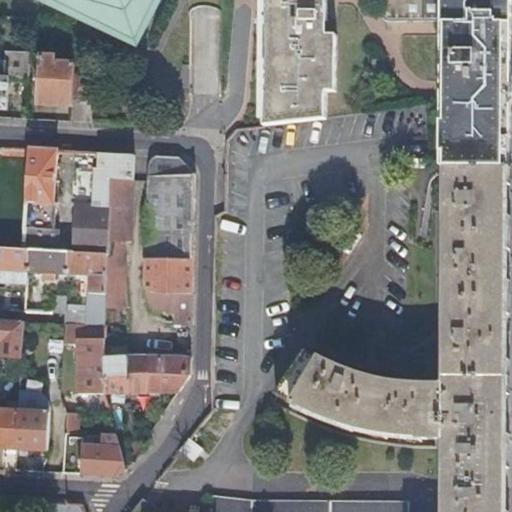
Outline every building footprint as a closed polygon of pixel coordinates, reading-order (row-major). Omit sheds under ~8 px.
[(55,0),(136,41),(156,0),(55,0)] [(262,0),(261,125),(324,119),(325,90),(335,90),(335,34),(326,34),(326,0),(325,0),(262,0)] [(439,91),(437,166),(444,166),(506,167),(506,120),(506,93),(506,89),(507,89),(507,66),(508,0),(378,0),(379,10),(380,13),(382,15),(383,16),(386,18),(388,18),(390,19),(441,18),(441,21),(441,36),(439,85),(439,91)] [(74,73),(75,61),(53,60),(54,54),(41,53),(38,102),(72,105),(72,97),(74,73)] [(28,76),(29,61),(4,60),(2,75),(7,75),(28,76)] [(132,178),(133,154),(28,148),(26,176),(23,228),(22,233),(21,248),(28,248),(67,250),(107,252),(107,240),(109,177),(132,178)] [(178,157),(156,155),(152,157),(148,165),(146,200),(193,197),(194,176),(178,157)] [(504,511),(506,182),(506,167),(444,166),(443,383),(427,383),(408,381),(388,378),(375,375),(360,371),(335,362),(322,356),(305,347),(275,392),(306,408),(340,423),(350,426),(375,431),(390,433),(426,437),(443,437),(442,482),(442,511),(504,511)] [(23,228),(26,176),(0,174),(0,220),(15,221),(15,227),(23,228)] [(130,241),(132,178),(109,177),(107,240),(121,240),(130,241)] [(143,282),(146,289),(162,293),(190,292),(193,197),(146,200),(143,282)] [(21,248),(22,233),(7,232),(6,247),(21,248)] [(121,240),(107,240),(107,252),(106,267),(122,267),(121,240)] [(6,247),(0,246),(0,268),(27,270),(28,248),(21,248),(6,247)] [(66,272),(67,250),(28,248),(27,270),(66,272)] [(107,252),(67,250),(66,272),(88,274),(88,290),(87,297),(86,311),(86,323),(105,324),(105,312),(105,305),(106,298),(106,295),(106,267),(107,252)] [(122,294),(122,267),(106,267),(106,295),(122,294)] [(162,293),(146,289),(153,307),(162,307),(173,307),(173,311),(173,320),(189,321),(190,292),(162,293)] [(65,310),(65,296),(42,296),(42,309),(65,310)] [(86,311),(65,310),(64,322),(71,322),(86,323),(86,311)] [(20,358),(23,319),(0,317),(0,341),(9,342),(8,357),(20,358)] [(64,322),(63,343),(78,344),(78,338),(104,338),(105,324),(86,323),(71,322),(64,322)] [(104,393),(104,356),(104,344),(104,338),(78,338),(78,344),(78,392),(104,393)] [(104,356),(125,355),(124,343),(104,344),(104,356)] [(124,392),(125,355),(104,356),(104,393),(124,392)] [(188,356),(151,355),(125,355),(124,392),(145,392),(177,391),(188,374),(188,356)] [(18,396),(19,396),(16,447),(46,449),(49,412),(49,410),(48,401),(46,396),(43,392),(36,391),(19,389),(18,394),(18,396)] [(19,396),(18,396),(17,396),(17,390),(10,390),(9,410),(0,409),(0,446),(16,447),(19,396)] [(145,392),(124,392),(147,435),(147,434),(160,415),(146,399),(145,392)] [(67,412),(65,432),(78,433),(80,413),(67,412)] [(114,476),(124,470),(115,437),(103,436),(102,447),(83,444),(84,437),(65,435),(62,472),(114,476)] [(408,511),(408,500),(256,498),(210,493),(208,511),(408,511)] [(162,511),(163,510),(141,496),(128,511),(162,511)] [(83,511),(80,502),(17,499),(16,511),(83,511)]
